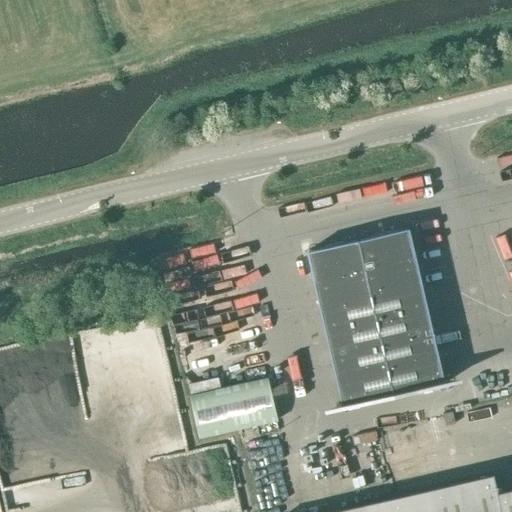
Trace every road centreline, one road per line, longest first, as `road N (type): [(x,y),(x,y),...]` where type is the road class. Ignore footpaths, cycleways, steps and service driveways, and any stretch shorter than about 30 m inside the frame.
road 1 (unclassified): [(0,231),(511,108)]
road 2 (unknown): [(244,172),(309,431),(326,463),(352,476),(511,450)]
road 3 (unknown): [(144,511),(105,445),(41,395)]
